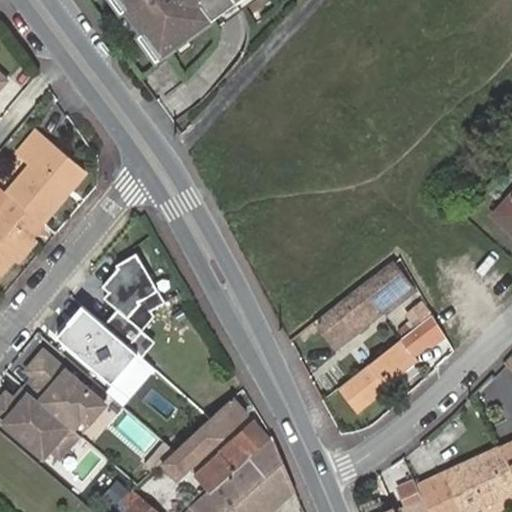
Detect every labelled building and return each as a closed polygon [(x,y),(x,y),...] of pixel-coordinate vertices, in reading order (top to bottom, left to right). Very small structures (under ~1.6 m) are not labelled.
[(110,0),(120,12),(124,10),(141,33),(137,36),(156,61),(239,0),(110,0)] [(31,163),(7,192),(11,196),(41,221),(65,192),(62,190),(80,168),(39,132),(20,153),(31,163)] [(83,171),(80,168),(62,190),(65,192),(83,171)] [(511,193),(492,216),(511,234),(511,193)] [(32,237),(44,223),(41,221),(11,196),(0,208),(0,274),(14,258),(32,237)] [(32,237),(14,258),(19,262),(37,241),(32,237)] [(112,311),(103,321),(141,354),(153,345),(140,332),(155,317),(148,311),(164,303),(133,255),(112,266),(98,285),(105,294),(100,301),(112,311)] [(414,290),(391,261),(315,322),(337,350),(414,290)] [(418,328),(434,316),(424,303),(408,315),(418,328)] [(85,305),(71,323),(79,330),(92,312),(85,305)] [(92,312),(79,330),(71,323),(60,337),(115,384),(141,354),(103,321),(92,312)] [(444,333),(434,316),(418,328),(414,331),(426,348),(444,333)] [(401,340),(339,388),(358,413),(392,389),(388,385),(419,362),(402,340),(401,340)] [(28,388),(75,429),(85,418),(91,423),(107,404),(106,403),(110,398),(97,388),(93,392),(46,352),(34,366),(38,369),(34,374),(38,377),(28,388)] [(28,388),(27,388),(16,400),(9,393),(0,403),(0,416),(46,456),(53,449),(63,457),(81,434),(75,429),(28,388)] [(247,413),(232,397),(213,415),(163,462),(178,478),(247,413)] [(75,429),(81,434),(91,423),(85,418),(75,429)] [(212,489),(268,438),(254,422),(198,473),(212,489)] [(422,449),(433,465),(457,449),(446,433),(422,449)] [(269,511),(295,488),(273,436),(191,510),(192,511),(269,511)] [(511,441),(500,447),(511,473),(511,441)] [(147,465),(153,470),(162,462),(175,450),(167,442),(147,465)] [(417,486),(428,511),(473,511),(511,493),(511,473),(500,447),(417,486)] [(395,509),(396,511),(428,511),(417,486),(412,477),(396,486),(404,505),(395,509)] [(118,505),(130,491),(119,481),(107,495),(118,505)] [(362,511),(396,511),(395,509),(388,494),(361,507),(362,511)] [(155,511),(141,500),(131,511),(155,511)]
